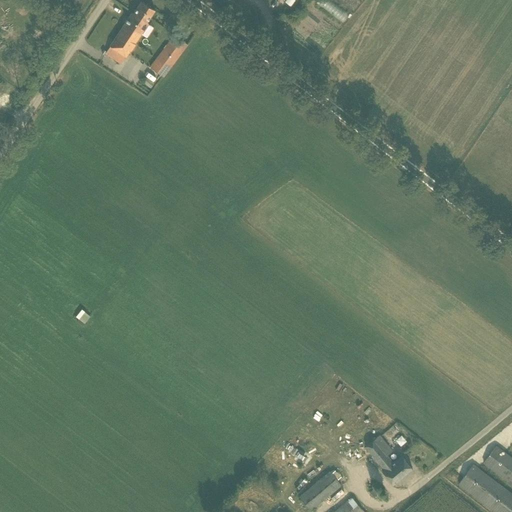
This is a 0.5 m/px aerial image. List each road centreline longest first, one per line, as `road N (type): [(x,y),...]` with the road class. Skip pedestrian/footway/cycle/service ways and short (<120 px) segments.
road 1 (unclassified): [(511,247),(190,0)]
road 2 (unclassified): [(107,0),(0,162)]
